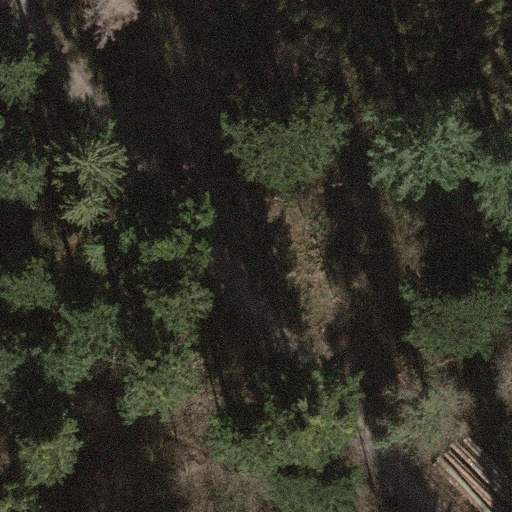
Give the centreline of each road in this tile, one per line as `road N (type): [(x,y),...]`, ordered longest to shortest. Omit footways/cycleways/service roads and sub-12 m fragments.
road 1 (track): [(9,0),(80,101),(298,362)]
road 2 (track): [(298,362),(427,511)]
